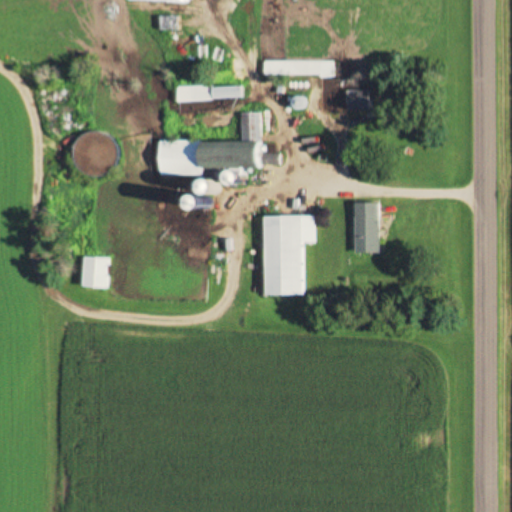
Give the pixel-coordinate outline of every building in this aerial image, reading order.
[(320,62),(264,62),(264,75),(320,75),(320,62)] [(242,100),(242,86),(177,88),(177,102),(242,100)] [(369,90),(347,90),(347,112),(369,112),(369,90)] [(261,114),(241,114),(241,142),(160,142),(160,177),(203,176),(203,169),(261,168),(261,114)] [(228,173),(223,181),(230,185),(235,178),(228,173)] [(379,204),(355,204),(355,254),(379,254),(379,204)] [(265,297),(304,296),(303,244),(314,244),(314,217),(264,217),(265,297)] [(84,258),(82,288),(108,290),(110,260),(84,258)]
